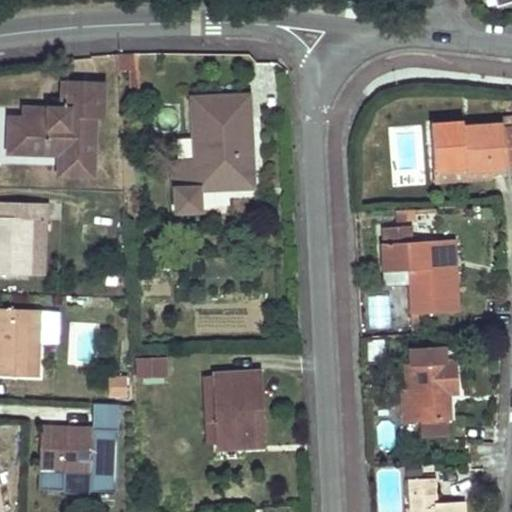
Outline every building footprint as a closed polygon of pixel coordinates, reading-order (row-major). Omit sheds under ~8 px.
[(138,55),(115,55),(116,72),(128,72),(129,97),(140,97),(138,55)] [(19,121),(9,121),(8,136),(8,154),(59,156),(59,177),(92,177),(93,119),(101,119),(102,87),(61,86),(60,111),(46,111),(46,122),(19,121)] [(249,97),(192,99),(196,162),(172,163),(173,215),(200,214),(199,188),(253,186),(249,97)] [(46,111),(20,110),(19,121),(46,122),(46,111)] [(463,122),(429,125),(433,170),(464,167),(465,172),(489,170),(496,170),(506,169),(502,124),(464,128),(463,122)] [(511,124),(502,124),(506,169),(511,168),(511,124)] [(464,167),(433,170),(435,185),(490,180),(489,170),(465,172),(464,167)] [(49,207),(0,205),(0,275),(32,276),(33,222),(48,223),(49,207)] [(33,222),(32,276),(47,277),(48,223),(33,222)] [(452,241),(413,242),(412,226),(384,227),(385,243),(381,244),(383,272),(411,271),(412,284),(414,329),(420,329),(420,313),(461,311),(460,293),(454,294),(453,269),(452,241)] [(460,293),(458,241),(452,241),(453,269),(454,294),(460,293)] [(383,272),(383,285),(412,284),(411,271),(383,272)] [(43,314),(0,311),(0,376),(39,379),(43,314)] [(447,349),(409,351),(410,367),(412,367),(414,392),(402,392),(404,424),(423,423),(446,422),(452,421),(451,396),(450,385),(459,384),(458,374),(457,362),(448,363),(447,349)] [(163,359),(135,360),(135,378),(163,377),(163,359)] [(259,373),(215,376),(215,377),(217,445),(217,448),(263,446),(259,373)] [(203,377),(206,445),(217,445),(215,377),(203,377)] [(128,379),(111,379),(110,399),(128,400),(128,379)] [(451,396),(459,396),(459,384),(450,385),(451,396)] [(118,421),(118,406),(92,405),(92,421),(118,421)] [(92,431),(40,431),(40,493),(65,494),(65,474),(92,474),(92,494),(118,494),(118,421),(92,421),(92,431)] [(423,436),(447,435),(446,422),(423,423),(423,436)] [(435,479),(409,480),(409,496),(435,495),(435,479)] [(435,495),(409,496),(410,511),(419,511),(420,510),(433,510),(433,505),(436,504),(435,495)] [(419,511),(465,511),(465,503),(436,504),(433,505),(433,510),(420,510),(419,511)]
